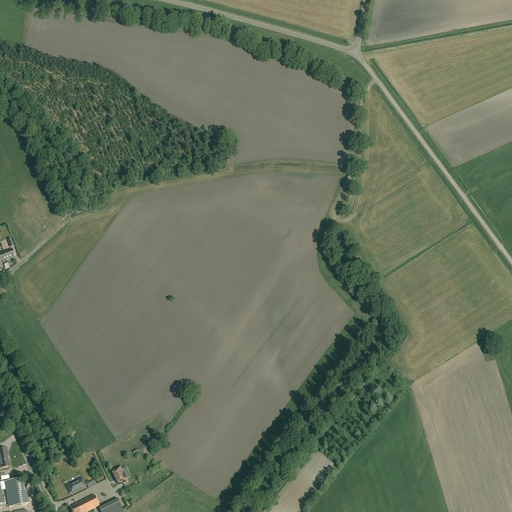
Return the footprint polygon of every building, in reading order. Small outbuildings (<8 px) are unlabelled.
[(14,246),(11,239),(7,240),(7,241),(5,242),(6,245),(9,244),(10,248),(14,246)] [(0,253),(0,272),(4,271),(0,262),(14,257),(12,249),(0,253)] [(0,468),(0,469),(10,467),(10,463),(8,463),(6,453),(8,453),(7,448),(0,449),(0,462),(0,465),(0,464),(0,504),(4,504),(0,486),(0,468)] [(120,467),(112,471),(119,485),(127,481),(120,467)] [(70,484),(65,486),(69,494),(86,486),(82,478),(78,480),(70,484)] [(24,491),(22,479),(12,480),(4,482),(9,507),(28,504),(26,491),(24,491)] [(71,511),(86,511),(99,506),(94,495),(69,507),(71,511)] [(123,511),(119,503),(117,499),(98,508),(100,511),(123,511)]
